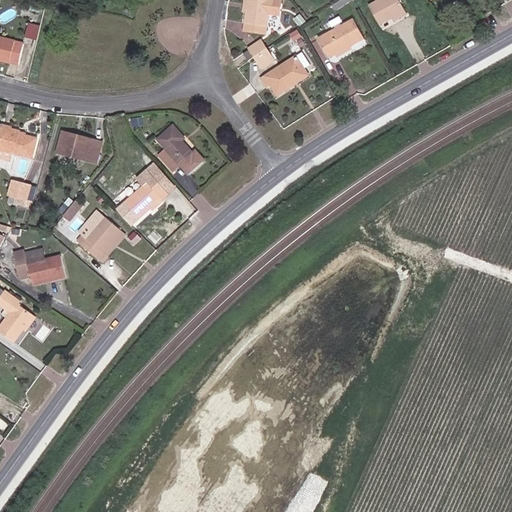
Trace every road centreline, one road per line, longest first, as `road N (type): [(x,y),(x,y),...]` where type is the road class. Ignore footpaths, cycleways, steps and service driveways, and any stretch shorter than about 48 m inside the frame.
road 1 (secondary): [(0,485),(115,329),(279,174)]
road 2 (secondary): [(279,174),(511,35)]
road 3 (residential): [(205,78),(107,105),(0,88)]
road 4 (residential): [(279,174),(205,78)]
